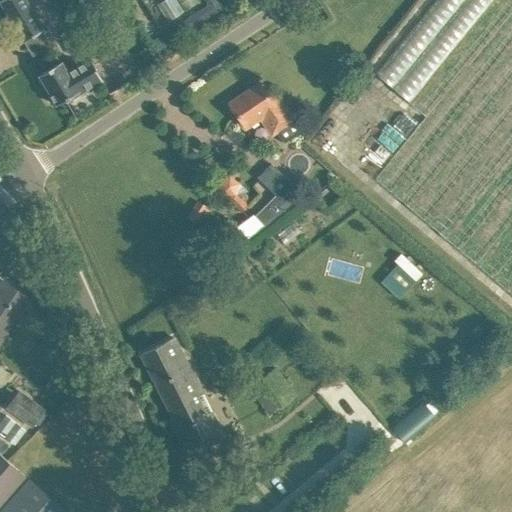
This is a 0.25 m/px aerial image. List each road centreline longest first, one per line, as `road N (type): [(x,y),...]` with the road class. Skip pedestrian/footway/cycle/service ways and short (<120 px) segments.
road 1 (tertiary): [(172,511),(25,174)]
road 2 (unclassified): [(25,174),(288,0)]
